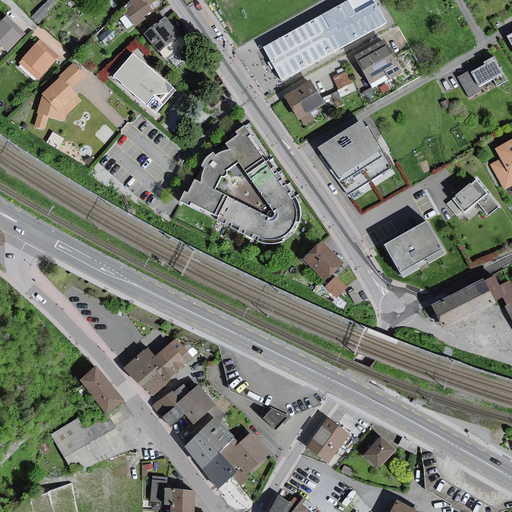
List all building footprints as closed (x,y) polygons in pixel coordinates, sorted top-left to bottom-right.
[(52,0),(32,20),(40,28),(67,0),(52,0)] [(160,0),(133,0),(131,2),(136,9),(127,15),(138,30),(148,22),(146,19),(154,14),(150,8),(160,0)] [(281,78),(389,23),(377,0),(347,0),(263,43),(281,78)] [(167,19),(146,36),(167,63),(170,61),(177,69),(182,65),(179,62),(186,57),(175,44),(187,35),(173,17),(169,21),(167,19)] [(23,41),(4,23),(0,27),(0,47),(9,56),(23,41)] [(116,36),(110,30),(101,40),(107,46),(116,36)] [(60,60),(40,43),(20,66),(31,75),(34,71),(43,79),(60,60)] [(388,44),(357,59),(374,92),(391,83),(388,76),(401,70),(388,44)] [(156,112),(178,88),(135,50),(113,74),(156,112)] [(469,73),(458,79),(469,100),(483,93),(481,88),(494,81),(498,88),(509,83),(496,59),(484,65),(486,68),(470,76),(469,73)] [(88,79),(75,66),(59,79),(61,82),(44,97),(34,129),(46,132),(50,119),(66,124),(67,118),(84,103),(74,91),(88,79)] [(350,72),(333,79),(339,93),(342,100),(358,93),(350,72)] [(313,83),(286,99),(305,128),(316,121),(313,116),(327,106),(313,83)] [(345,107),(342,100),(339,93),(332,95),(338,110),(345,107)] [(397,174),(365,124),(319,153),(351,203),(397,174)] [(202,175),(201,183),(195,179),(188,192),(184,190),(179,201),(205,214),(208,210),(216,215),(213,219),(254,239),(261,242),(270,243),(280,240),(286,236),(295,226),(299,216),(298,206),(294,195),(268,157),(265,159),(249,137),(252,135),(246,125),(231,135),(233,138),(225,144),(230,150),(223,151),(216,155),(213,152),(206,158),(201,165),(205,168),(202,175)] [(54,130),(48,141),(59,147),(65,137),(54,130)] [(511,143),(497,151),(502,160),(491,166),(505,192),(511,188),(511,143)] [(499,207),(476,179),(447,204),(457,215),(462,210),(465,213),(478,202),(489,215),(499,207)] [(427,221),(385,244),(404,277),(420,268),(417,263),(426,258),(429,263),(445,254),(427,221)] [(323,275),(337,261),(321,244),(306,257),(323,275)] [(336,274),(326,285),(338,296),(348,284),(336,274)] [(508,307),(511,305),(511,282),(502,287),(497,278),(488,282),(496,299),(503,296),(508,307)] [(444,325),(496,299),(488,282),(487,281),(434,306),(444,325)] [(192,358),(176,339),(154,357),(149,361),(158,372),(165,380),(167,378),(186,362),(192,358)] [(243,357),(220,345),(230,390),(265,407),(261,415),(263,417),(279,431),(291,418),(322,405),(326,397),(243,357)] [(148,349),(146,351),(125,367),(142,385),(144,383),(158,372),(149,361),(154,357),(148,349)] [(112,388),(97,368),(81,380),(107,413),(122,400),(112,388)] [(168,384),(165,380),(158,372),(144,383),(154,395),(168,384)] [(174,393),(180,401),(190,393),(183,385),(174,393)] [(180,401),(177,403),(178,404),(185,413),(185,414),(193,423),(215,404),(199,385),(190,393),(180,401)] [(177,403),(180,401),(174,393),(172,391),(160,401),(169,412),(178,404),(177,403)] [(163,417),(169,412),(160,401),(154,406),(163,417)] [(132,416),(123,404),(106,417),(115,429),(132,416)] [(178,404),(169,412),(163,417),(170,425),(185,413),(178,404)] [(92,465),(127,451),(115,429),(106,417),(86,429),(78,419),(50,436),(68,469),(76,465),(82,475),(92,465)] [(202,432),(220,452),(234,439),(225,429),(216,419),(202,432)] [(309,448),(328,462),(348,433),(329,420),(318,435),(309,448)] [(192,455),(203,467),(220,452),(202,432),(185,447),(192,455)] [(252,434),(239,445),(234,439),(220,452),(234,468),(236,466),(238,465),(245,473),(269,453),(252,434)] [(374,445),(365,455),(378,467),(394,449),(381,437),(374,445)] [(511,498),(465,472),(421,447),(425,490),(466,511),(500,511),(511,508),(511,498)] [(219,486),(226,480),(233,474),(237,471),(234,468),(220,452),(203,467),(219,486)] [(153,465),(141,467),(143,480),(147,479),(146,472),(154,471),(153,465)] [(151,499),(165,501),(166,489),(167,479),(154,477),(151,499)] [(172,504),(174,490),(166,489),(165,501),(165,503),(172,504)] [(195,492),(174,490),(172,504),(172,511),(181,511),(193,511),(195,497),(195,492)] [(294,511),(301,502),(294,498),(291,503),(279,496),(277,501),(270,511),(294,511)] [(313,511),(316,509),(309,503),(303,499),(301,502),(294,511),(313,511)] [(417,511),(408,507),(398,501),(391,511),(417,511)]
